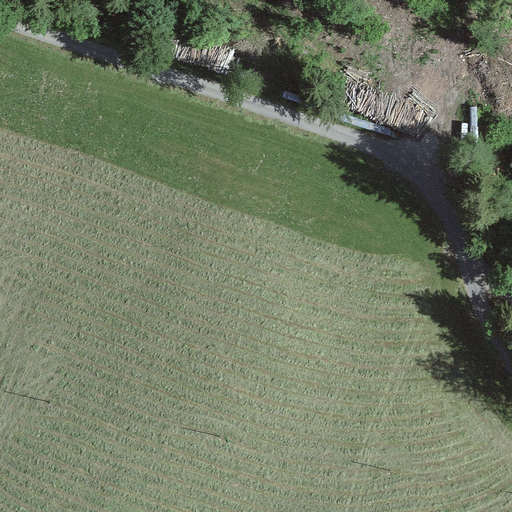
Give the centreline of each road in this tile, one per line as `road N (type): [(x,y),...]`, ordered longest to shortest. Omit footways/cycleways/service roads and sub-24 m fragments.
road 1 (unclassified): [(466,246),(427,181),(373,144),(0,13)]
road 2 (track): [(262,0),(405,113),(413,167)]
road 3 (unclassified): [(511,358),(479,303),(466,246)]
